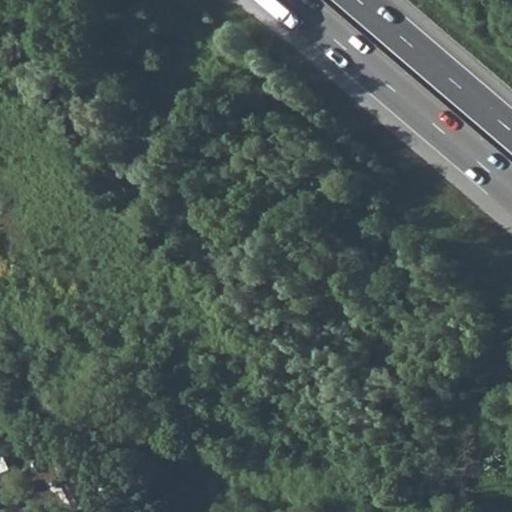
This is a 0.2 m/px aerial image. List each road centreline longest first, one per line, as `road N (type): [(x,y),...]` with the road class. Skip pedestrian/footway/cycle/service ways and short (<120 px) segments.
road 1 (trunk): [(286,0),(511,191)]
road 2 (trunk): [(511,125),(363,0)]
